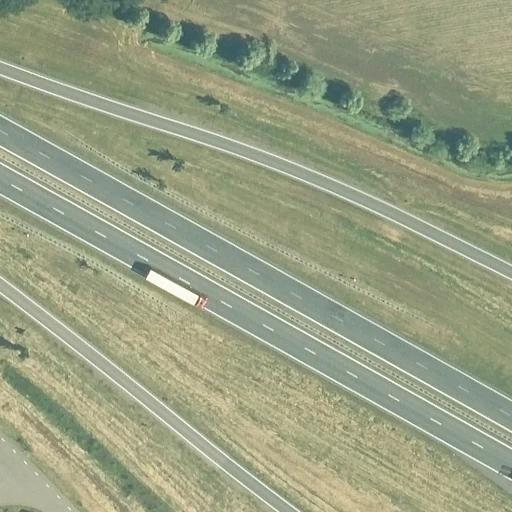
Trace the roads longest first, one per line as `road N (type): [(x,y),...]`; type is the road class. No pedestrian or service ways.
road 1 (trunk): [(511,418),(0,132)]
road 2 (trunk): [(0,181),(511,466)]
road 3 (trunk): [(511,268),(316,175),(0,66)]
road 4 (trunk): [(0,284),(288,511)]
